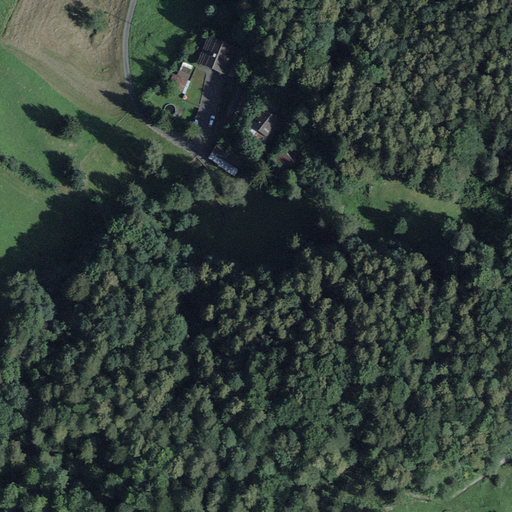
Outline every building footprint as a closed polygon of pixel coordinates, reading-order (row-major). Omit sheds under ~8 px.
[(209,40),(200,62),(216,67),(216,69),(239,78),(249,56),(209,40)] [(173,76),(169,86),(185,92),(190,80),(181,76),(180,79),(173,76)] [(241,80),(226,117),(239,122),(254,85),(241,80)] [(251,124),(268,136),(273,130),(276,133),(282,124),(262,109),(251,124)] [(209,157),(235,175),(246,158),(220,141),(209,157)] [(293,145),(280,155),(281,155),(275,160),(282,169),(301,155),(293,145)] [(131,162),(130,166),(141,169),(143,163),(135,161),(134,163),(131,162)]
